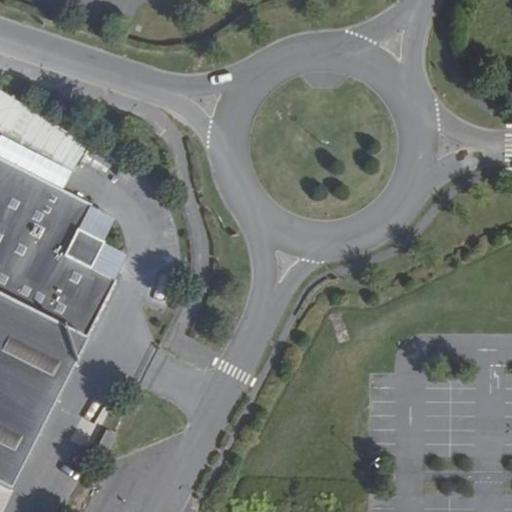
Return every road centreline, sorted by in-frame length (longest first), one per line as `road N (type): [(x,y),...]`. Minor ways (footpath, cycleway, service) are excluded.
road 1 (tertiary): [(163,511),(264,302)]
road 2 (tertiary): [(0,32),(166,87)]
